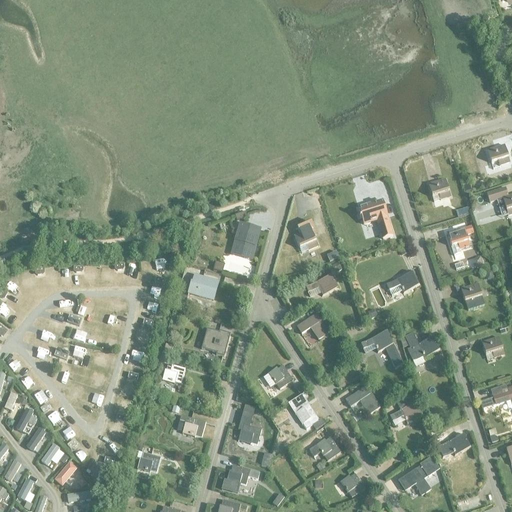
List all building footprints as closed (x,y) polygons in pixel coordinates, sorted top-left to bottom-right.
[(504,147),(487,152),(491,165),(498,163),(499,167),(510,164),(504,147)] [(440,202),(450,199),(445,181),(428,187),(432,199),(439,197),(440,202)] [(470,187),(464,188),(467,197),(473,196),(470,187)] [(505,189),(486,195),(489,204),(497,202),(503,200),(508,198),(505,189)] [(511,197),(502,201),(506,213),(507,215),(507,216),(508,218),(511,216),(511,197)] [(383,202),(358,210),(360,216),(359,217),(360,220),(361,219),(363,226),(376,222),(379,229),(389,226),(387,219),(388,218),(383,202)] [(246,213),(234,216),(236,221),(239,220),(244,222),(246,213)] [(261,230),(239,224),(230,256),(252,262),(261,230)] [(306,248),(308,252),(318,248),(313,238),(316,236),(311,224),(297,230),(300,237),(294,239),(299,250),(306,248)] [(454,235),(447,237),(451,249),(454,257),(460,255),(459,252),(470,248),(467,237),(473,235),(472,229),(458,233),(457,229),(453,231),(454,235)] [(390,232),(381,235),(383,241),(392,238),(391,232),(390,232)] [(406,247),(399,250),(402,257),(409,254),(406,247)] [(336,253),(326,257),(329,264),(339,259),(336,253)] [(480,259),(472,261),(475,270),(483,267),(480,259)] [(132,261),(123,263),(126,273),(134,271),(132,261)] [(112,263),(104,263),(105,279),(113,279),(112,263)] [(216,263),(214,270),(222,273),(224,265),(216,263)] [(338,264),(331,267),(335,274),(341,271),(338,264)] [(84,265),(85,275),(94,274),(93,265),(84,265)] [(60,283),(70,283),(70,267),(60,267),(60,283)] [(31,268),(21,270),(24,282),(34,280),(31,268)] [(492,272),(485,274),(487,282),(494,280),(492,272)] [(412,274),(386,287),(388,293),(391,298),(402,292),(403,295),(419,288),(412,274)] [(188,295),(213,302),(218,284),(194,277),(194,279),(191,278),(189,282),(191,283),(188,295)] [(322,298),(338,291),(332,277),(305,289),(308,295),(318,290),(322,298)] [(156,278),(154,283),(164,286),(165,281),(156,278)] [(8,282),(5,287),(17,294),(20,288),(8,282)] [(478,285),(460,291),(464,303),(465,303),(468,313),(484,308),(481,298),(482,298),(478,285)] [(142,307),(156,310),(158,299),(144,296),(142,307)] [(179,296),(178,302),(186,304),(187,298),(179,296)] [(87,312),(88,305),(80,304),(79,310),(87,312)] [(374,311),(368,314),(371,321),(377,318),(374,311)] [(109,315),(107,324),(118,326),(120,318),(109,315)] [(301,336),(304,335),(310,331),(318,342),(325,337),(331,333),(322,319),(319,321),(316,316),(296,329),(301,336)] [(67,324),(79,329),(82,321),(70,317),(67,324)] [(145,320),(143,325),(152,328),(154,322),(145,320)] [(505,327),(499,329),(501,335),(507,333),(505,327)] [(207,331),(201,350),(215,354),(215,356),(224,359),(230,336),(219,333),(219,335),(207,331)] [(345,334),(340,337),(343,342),(348,339),(345,334)] [(393,347),(387,334),(361,346),(363,352),(374,347),(378,355),(385,351),(395,370),(402,366),(393,347)] [(113,347),(115,337),(109,335),(107,346),(113,347)] [(406,341),(400,344),(403,350),(408,347),(410,351),(407,352),(412,364),(423,359),(424,360),(440,352),(433,339),(418,346),(413,335),(404,339),(406,341)] [(134,337),(132,344),(141,347),(144,340),(134,337)] [(494,360),(504,357),(499,340),(482,345),(486,358),(492,356),(494,360)] [(82,354),(82,347),(70,346),(70,353),(82,354)] [(94,348),(93,359),(104,360),(105,349),(94,348)] [(139,364),(142,352),(131,349),(128,361),(139,364)] [(57,351),(54,358),(66,363),(69,355),(57,351)] [(42,364),(51,366),(53,356),(44,354),(42,364)] [(56,372),(65,374),(66,365),(57,364),(56,372)] [(181,387),(185,371),(167,366),(166,373),(164,372),(161,382),(174,386),(174,385),(181,387)] [(268,376),(263,379),(270,390),(275,387),(279,392),(292,383),(282,368),(276,372),(275,371),(268,376)] [(93,370),(91,378),(104,380),(105,372),(93,370)] [(129,373),(128,379),(137,382),(138,376),(129,373)] [(69,384),(66,395),(77,398),(80,387),(69,384)] [(42,400),(50,392),(45,385),(36,393),(42,400)] [(303,385),(295,390),(299,395),(306,390),(303,385)] [(366,388),(365,389),(345,402),(350,410),(359,404),(368,418),(380,410),(366,388)] [(114,397),(127,402),(130,394),(117,389),(114,397)] [(493,400),(480,404),(482,412),(495,408),(511,403),(511,407),(511,389),(507,391),(508,395),(493,400)] [(87,407),(91,400),(83,394),(78,402),(87,407)] [(10,414),(16,398),(10,395),(3,411),(10,414)] [(400,413),(390,418),(392,424),(403,418),(407,426),(421,418),(414,405),(409,396),(403,400),(396,404),(400,413)] [(303,399),(288,409),(308,438),(322,428),(303,399)] [(52,409),(48,405),(40,410),(43,415),(52,409)] [(174,407),(172,413),(178,415),(180,409),(174,407)] [(245,407),(238,432),(241,433),(238,442),(256,447),(261,432),(250,429),(255,410),(245,407)] [(22,435),(32,415),(25,412),(15,431),(22,435)] [(55,412),(48,414),(51,422),(58,420),(55,412)] [(117,416),(116,421),(125,424),(127,418),(117,416)] [(195,439),(201,440),(206,425),(181,418),(177,433),(183,434),(182,436),(195,440),(195,439)] [(105,426),(102,436),(117,440),(120,430),(105,426)] [(32,454),(45,435),(38,431),(26,450),(32,454)] [(470,450),(464,437),(438,449),(440,455),(443,460),(454,455),(455,458),(470,450)] [(324,443),(315,448),(308,453),(312,460),(320,455),(322,459),(323,458),(327,464),(340,455),(330,440),(325,444),(324,443)] [(78,445),(75,441),(67,447),(70,451),(78,445)] [(73,450),(79,457),(91,448),(85,441),(73,450)] [(0,461),(8,451),(2,446),(0,449),(0,461)] [(47,469),(59,451),(53,447),(40,464),(47,469)] [(156,475),(161,460),(143,455),(141,461),(140,461),(137,471),(150,475),(150,473),(156,475)] [(105,458),(104,464),(113,467),(115,461),(105,458)] [(422,468),(400,482),(406,492),(415,486),(422,496),(429,491),(423,481),(433,475),(432,472),(437,469),(431,460),(421,466),(422,468)] [(10,485),(20,467),(13,464),(4,481),(10,485)] [(322,464),(316,468),(320,473),(325,470),(322,464)] [(62,489),(76,471),(69,465),(54,483),(62,489)] [(223,481),(221,490),(237,495),(237,492),(239,487),(239,486),(245,488),(248,479),(257,482),(259,475),(232,467),(230,474),(229,473),(226,482),(223,481)] [(95,475),(102,479),(106,472),(98,468),(95,475)] [(351,500),(364,492),(354,476),(349,480),(348,479),(339,485),(347,496),(347,495),(351,500)] [(24,504),(33,485),(26,482),(17,500),(24,504)] [(127,490),(125,497),(133,499),(135,492),(127,490)] [(90,502),(89,494),(67,498),(69,506),(90,502)] [(280,495),(276,500),(281,504),(284,499),(280,495)] [(42,511),(46,500),(40,498),(35,511),(42,511)] [(246,511),(247,509),(240,507),(223,502),(221,508),(219,508),(218,511),(238,511),(239,511),(241,511),(246,511)]
